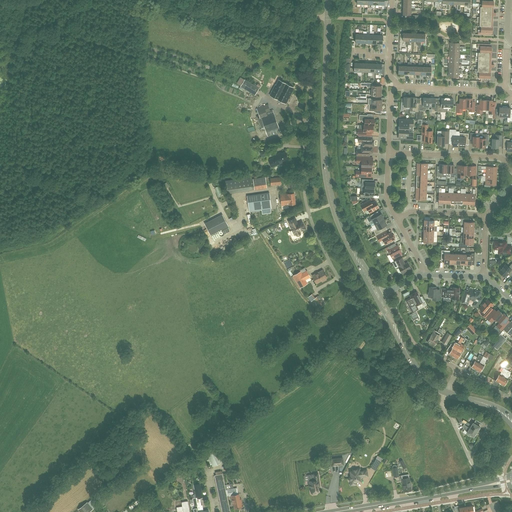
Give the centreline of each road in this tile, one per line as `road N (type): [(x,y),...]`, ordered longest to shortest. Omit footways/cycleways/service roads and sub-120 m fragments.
road 1 (residential): [(441,405),(416,387),(373,309),(339,277),(308,211)]
road 2 (secondary): [(333,204),(322,127),(328,0)]
road 3 (residential): [(308,211),(313,17)]
road 4 (secondary): [(331,511),(487,485)]
